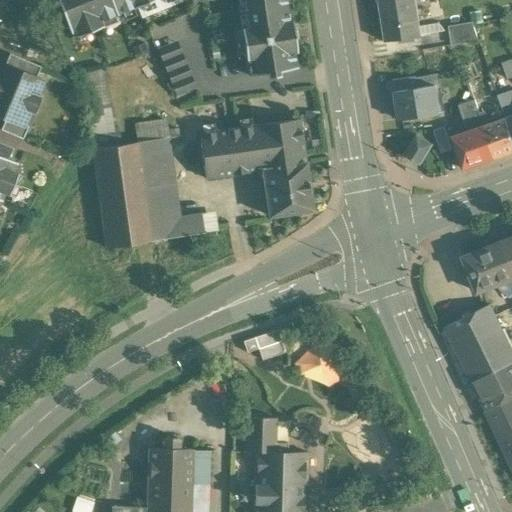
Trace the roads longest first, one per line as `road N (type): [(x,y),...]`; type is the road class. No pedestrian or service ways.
road 1 (tertiary): [(373,239),(135,352),(70,394),(0,459)]
road 2 (tertiary): [(373,239),(482,511)]
road 3 (tertiary): [(373,239),(330,0)]
road 4 (tertiary): [(511,186),(373,239)]
